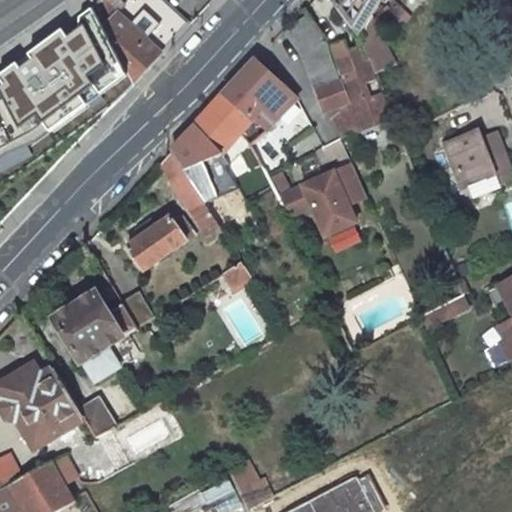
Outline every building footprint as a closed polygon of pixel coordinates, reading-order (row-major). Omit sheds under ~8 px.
[(100,18),(132,87),(160,55),(167,47),(113,0),(102,0),(101,1),(108,8),(100,18)] [(113,0),(167,47),(186,25),(160,0),(113,0)] [(330,0),(359,37),(381,0),(330,0)] [(100,18),(108,8),(101,1),(95,6),(96,10),(100,18)] [(0,224),(41,181),(132,87),(100,18),(96,10),(0,78),(0,224)] [(285,34),(303,54),(323,40),(306,16),(285,34)] [(341,82),(349,104),(331,120),(340,141),(376,127),(373,121),(390,114),(382,93),(366,100),(360,87),(377,81),(369,61),(360,65),(355,51),(347,54),(343,43),(329,49),(330,50),(340,78),(341,82)] [(305,59),(315,88),(340,78),(330,50),(305,59)] [(257,161),(279,143),(268,128),(297,102),(254,60),(223,94),(252,120),(258,126),(264,131),(253,142),(249,145),(257,161)] [(341,82),(315,92),(325,116),(329,120),(331,120),(349,104),(341,82)] [(213,105),(241,131),(252,120),(223,94),(213,105)] [(194,125),(220,156),(230,144),(241,131),(213,105),(194,125)] [(463,171),(475,197),(503,183),(501,180),(511,174),(511,169),(503,152),(490,158),(480,137),(473,124),(440,141),(457,175),(463,171)] [(196,188),(220,178),(212,160),(220,156),(194,125),(172,150),(196,188)] [(258,126),(246,136),(253,142),(264,131),(258,126)] [(503,152),(492,130),(480,137),(490,158),(503,152)] [(238,154),(230,144),(220,156),(227,165),(238,154)] [(247,172),(260,166),(257,161),(249,145),(238,154),(247,172)] [(158,164),(193,215),(207,206),(196,188),(172,150),(158,164)] [(368,201),(353,169),(303,192),(312,212),(326,242),(356,227),(349,211),(368,201)] [(303,192),(280,202),(291,222),(312,212),(303,192)] [(207,207),(207,206),(193,215),(206,237),(215,232),(218,236),(224,233),(207,207)] [(128,249),(145,273),(187,243),(183,237),(191,232),(182,219),(175,224),(171,219),(154,230),(151,227),(141,234),(143,237),(128,249)] [(97,262),(88,248),(77,258),(85,270),(97,262)] [(224,275),(235,292),(255,280),(243,263),(224,275)] [(511,355),(511,280),(483,294),(491,311),(501,306),(509,322),(499,327),(493,330),(501,346),(506,344),(511,355)] [(138,292),(121,303),(123,306),(137,329),(154,319),(138,292)] [(97,295),(56,320),(95,384),(121,367),(109,348),(133,332),(137,329),(123,306),(109,315),(97,295)] [(463,296),(422,317),(428,328),(467,307),(463,296)] [(17,420),(35,449),(84,417),(81,411),(56,369),(40,378),(34,366),(0,386),(0,391),(6,401),(3,402),(2,411),(7,420),(14,422),(17,420)] [(115,427),(99,400),(81,411),(84,417),(97,438),(115,427)] [(75,477),(65,456),(51,463),(63,484),(75,477)] [(253,462),(158,505),(161,511),(248,511),(271,502),(253,462)] [(59,511),(74,503),(63,484),(51,463),(0,491),(0,511),(59,511)] [(389,511),(368,472),(292,511),(389,511)]
